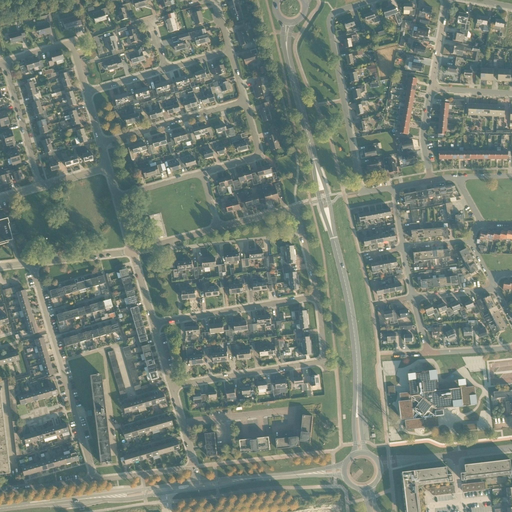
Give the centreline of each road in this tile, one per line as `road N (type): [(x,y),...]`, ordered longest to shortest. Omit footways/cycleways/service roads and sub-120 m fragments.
road 1 (secondary): [(282,19),(347,302),(353,454)]
road 2 (secondary): [(365,452),(356,336),(291,62),(293,21)]
road 3 (residential): [(361,192),(329,17),(373,0)]
road 4 (residential): [(171,385),(318,361),(317,295)]
road 5 (residential): [(153,323),(317,295)]
road 6 (residential): [(118,458),(102,348),(60,361)]
road 7 (tertiary): [(345,462),(196,481)]
road 8 (residential): [(100,142),(244,101)]
road 9 (tertiary): [(197,488),(344,476)]
road 10 (residential): [(181,422),(291,411),(288,428),(274,429)]
road 11 (residential): [(172,240),(175,248),(301,233)]
road 12 (residential): [(39,186),(3,62)]
road 13 (tertiary): [(196,481),(73,499)]
road 14 (residential): [(95,478),(60,361)]
